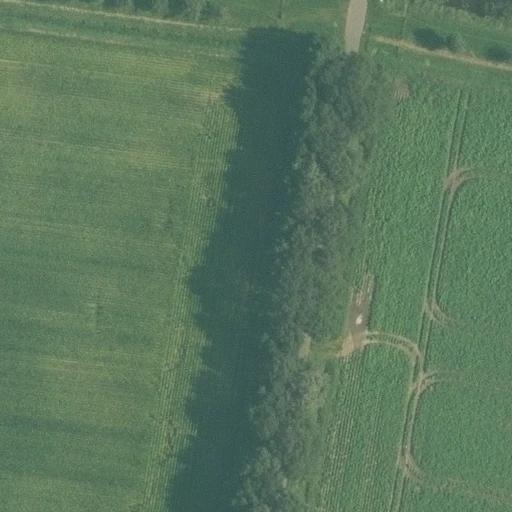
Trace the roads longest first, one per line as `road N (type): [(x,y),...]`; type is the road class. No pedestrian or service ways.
road 1 (unclassified): [(274,511),(359,0)]
road 2 (track): [(225,0),(511,46)]
